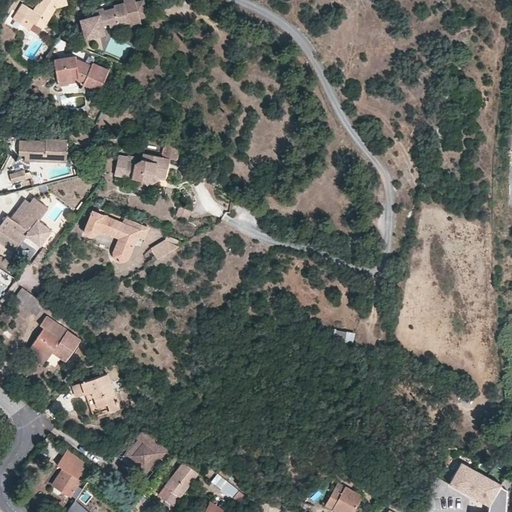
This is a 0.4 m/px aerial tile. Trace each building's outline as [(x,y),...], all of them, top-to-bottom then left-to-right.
[(39,0),(33,10),(22,3),(13,19),(21,23),(24,18),(39,26),(44,18),(48,20),(56,7),(68,5),(66,0),(39,0)] [(128,23),(127,18),(132,17),(133,14),(132,8),(129,6),(125,7),(123,2),(113,4),(113,8),(102,10),(97,11),(97,9),(90,10),(91,16),(84,17),(81,23),(83,33),(90,37),(98,34),(102,28),(101,25),(109,23),(116,21),(117,25),(128,23)] [(48,20),(44,18),(39,26),(43,29),(48,20)] [(91,66),(84,63),(77,64),(75,57),(64,59),(64,60),(64,63),(55,65),(59,83),(78,78),(85,81),(84,84),(99,91),(107,70),(93,63),(91,66)] [(80,132),(79,139),(90,142),(90,135),(82,132),(80,132)] [(46,140),(46,143),(46,146),(30,146),(30,142),(18,142),(18,157),(29,158),(29,164),(47,164),(47,160),(67,161),(68,141),(46,140)] [(163,143),(160,157),(169,159),(175,160),(177,150),(163,143)] [(114,175),(124,177),(137,180),(136,190),(145,192),(147,185),(159,178),(164,180),(167,169),(157,167),(158,156),(150,154),(142,153),(142,158),(134,163),(126,161),(127,157),(117,155),(114,175)] [(158,156),(157,167),(167,169),(169,159),(160,157),(158,156)] [(10,175),(11,183),(26,179),(25,171),(10,175)] [(124,177),(123,187),(136,190),(137,180),(124,177)] [(0,231),(19,244),(25,235),(39,246),(68,209),(55,199),(48,208),(34,198),(30,203),(25,200),(11,219),(6,216),(0,225),(0,231)] [(186,220),(187,218),(190,210),(180,206),(176,216),(186,220)] [(97,233),(97,231),(118,239),(113,251),(113,255),(114,258),(116,260),(118,262),(121,262),(124,261),(126,260),(128,258),(140,229),(92,210),(84,228),(84,231),(85,234),(87,236),(90,236),(92,236),(95,235),(97,233)] [(19,244),(0,231),(0,243),(14,253),(19,244)] [(151,248),(158,258),(178,246),(164,240),(151,248)] [(22,289),(14,299),(36,315),(44,304),(22,289)] [(39,351),(48,357),(52,352),(65,361),(80,339),(75,336),(46,317),(40,325),(44,327),(30,347),(29,349),(36,355),(39,351)] [(337,329),(335,337),(353,340),(355,332),(337,329)] [(43,365),(48,357),(39,351),(36,355),(34,359),(43,365)] [(76,364),(71,359),(62,368),(68,373),(76,364)] [(85,393),(91,391),(97,407),(107,404),(110,412),(119,409),(106,374),(72,385),(76,396),(85,393)] [(129,456),(144,469),(156,455),(160,459),(169,448),(145,428),(137,438),(140,442),(129,456)] [(88,464),(68,450),(61,459),(67,463),(82,473),(88,464)] [(186,464),(182,462),(165,485),(180,496),(197,472),(194,470),(196,466),(188,461),(186,464)] [(53,484),(72,496),(85,475),(82,473),(67,463),(53,484)] [(502,511),(506,490),(499,486),(500,484),(486,477),(473,470),(460,463),(449,483),(462,490),(476,497),(489,504),(488,506),(487,511),(502,511)] [(230,500),(237,491),(234,488),(217,474),(209,483),(230,500)] [(362,479),(357,485),(372,496),(374,493),(371,491),(372,488),(373,487),(362,479)] [(337,482),(325,505),(338,511),(352,511),(362,495),(337,482)] [(174,504),(180,496),(165,485),(159,493),(174,504)] [(462,490),(461,492),(475,499),(476,497),(462,490)] [(234,503),(242,495),(237,491),(230,500),(234,503)] [(476,497),(475,499),(488,506),(489,504),(476,497)] [(139,500),(129,511),(138,511),(144,505),(139,500)] [(90,511),(76,501),(68,511),(90,511)] [(227,511),(209,501),(202,511),(227,511)]
